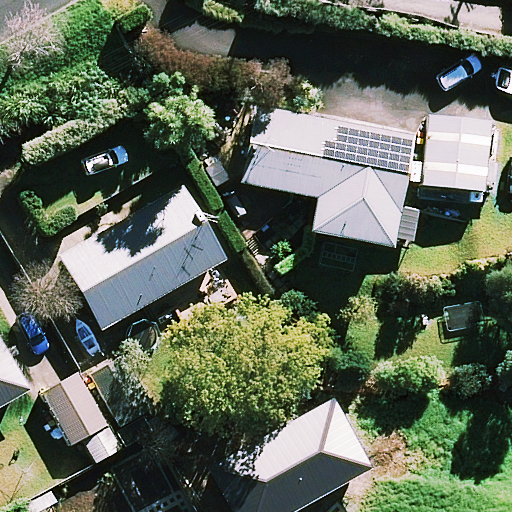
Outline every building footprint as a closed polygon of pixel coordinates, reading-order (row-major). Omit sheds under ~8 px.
[(397,133),(248,108),(235,184),(306,196),(300,231),(378,244),(397,133)] [(482,121),(421,116),(414,214),(475,218),(482,121)] [(215,259),(172,184),(49,256),(93,330),(215,259)] [(0,399),(19,388),(0,356),(0,399)] [(143,408),(113,357),(83,374),(113,425),(143,408)] [(99,424),(69,371),(34,392),(64,444),(99,424)]
